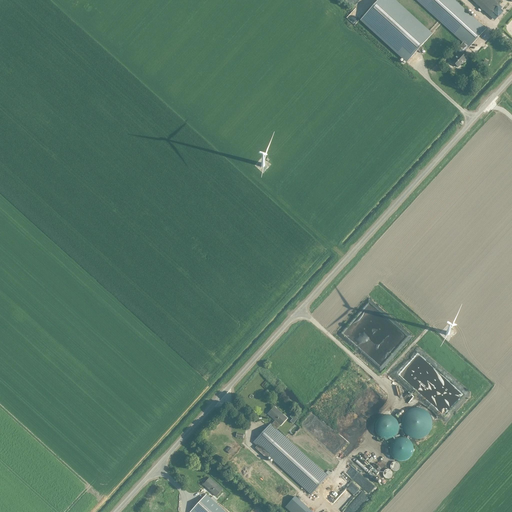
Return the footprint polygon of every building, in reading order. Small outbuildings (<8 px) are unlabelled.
[(423,49),(421,47),(431,35),(392,0),(378,0),(361,19),(407,62),(417,50),(420,52),(423,49)] [(468,47),(467,47),(468,48),(485,29),(453,0),(415,0),(463,43),(468,47)] [(476,0),(471,0),(489,16),(492,13),(476,0)] [(499,6),(492,0),(476,0),(492,13),(497,7),(499,6)] [(500,10),(497,7),(492,13),(498,17),(503,12),(500,10)] [(498,17),(492,13),(489,16),(494,21),(498,17)] [(452,62),(458,68),(463,62),(464,62),(467,59),(461,54),(467,47),(468,47),(463,43),(456,50),(460,53),(452,62)] [(243,407),(247,412),(262,401),(261,399),(269,392),(264,385),(261,388),(263,391),(243,407)] [(383,402),(375,393),(370,398),(378,407),(383,402)] [(386,407),(388,409),(397,400),(395,398),(386,407)] [(276,421),(272,426),(276,430),(280,425),(286,419),(274,407),(268,414),(276,421)] [(402,429),(400,429),(402,433),(404,432),(404,433),(406,435),(408,436),(410,438),(412,439),(415,439),(417,439),(419,439),(422,438),(424,437),(425,436),(427,435),(429,432),(430,430),(431,427),(432,425),(432,423),(431,420),(431,418),(430,416),(429,414),(427,413),(426,412),(425,411),(423,410),(422,409),(420,409),(418,409),(417,408),(416,408),(414,409),(413,409),(411,409),(410,410),(408,411),(406,412),(405,413),(404,415),(403,417),(402,419),(401,421),(401,423),(401,425),(401,427),(402,429)] [(395,419),(394,419),(393,418),(393,417),(392,417),(391,417),(390,416),(389,416),(388,416),(387,416),(386,416),(385,416),(384,416),(383,416),(382,416),(382,417),(381,417),(380,418),(379,418),(378,419),(378,420),(377,420),(377,421),(376,422),(376,423),(375,424),(375,425),(375,426),(375,427),(375,428),(375,429),(375,430),(375,431),(376,432),(376,433),(376,434),(377,435),(378,435),(378,436),(379,437),(380,437),(381,438),(382,439),(383,439),(384,439),(384,440),(388,440),(388,439),(389,439),(390,439),(391,438),(392,438),(393,438),(393,437),(394,436),(395,436),(396,435),(396,434),(397,434),(397,433),(397,432),(398,431),(398,430),(398,429),(398,428),(398,427),(398,426),(398,425),(398,424),(397,423),(397,422),(396,421),(396,420),(395,419)] [(254,442),(257,445),(255,448),(267,459),(269,457),(310,495),(327,476),(276,430),(272,426),(270,424),(254,442)] [(407,460),(408,460),(409,459),(410,458),(411,457),(411,456),(412,455),(412,454),(413,453),(413,452),(413,451),(413,450),(413,449),(413,448),(413,447),(413,446),(412,445),(412,444),(411,444),(411,443),(410,442),(409,441),(408,440),(407,440),(406,439),(405,439),(404,438),(403,438),(402,438),(401,438),(400,438),(399,438),(398,439),(397,439),(396,439),(395,440),(394,440),(394,441),(393,441),(392,442),(392,443),(391,444),(391,445),(390,444),(389,448),(390,448),(389,449),(389,450),(390,451),(390,452),(390,453),(390,454),(391,455),(391,456),(392,457),(393,458),(393,459),(394,459),(395,460),(396,460),(397,461),(398,461),(399,461),(400,462),(401,462),(402,462),(403,462),(404,461),(405,461),(406,461),(407,460)] [(391,463),(391,464),(390,465),(390,466),(390,467),(389,467),(389,468),(390,468),(390,469),(391,469),(391,470),(392,470),(392,471),(393,471),(394,471),(395,471),(396,471),(397,471),(398,470),(399,469),(399,468),(400,467),(400,466),(399,466),(399,465),(399,464),(398,464),(398,463),(397,462),(396,462),(395,462),(394,462),(393,462),(392,463),(391,463)] [(389,470),(389,469),(388,468),(387,469),(386,470),(385,470),(384,471),(384,472),(383,472),(383,473),(383,474),(383,475),(383,476),(383,477),(384,477),(384,478),(385,478),(386,479),(387,479),(388,479),(389,479),(390,478),(391,477),(392,476),(392,475),(392,474),(392,473),(392,472),(391,471),(390,470),(389,470)] [(216,496),(222,490),(209,478),(203,485),(216,496)] [(336,486),(329,491),(334,497),(340,492),(336,486)] [(341,503),(353,493),(349,489),(338,500),(341,503)] [(224,511),(206,495),(190,511),(224,511)] [(311,511),(295,497),(285,507),(290,511),(311,511)]
